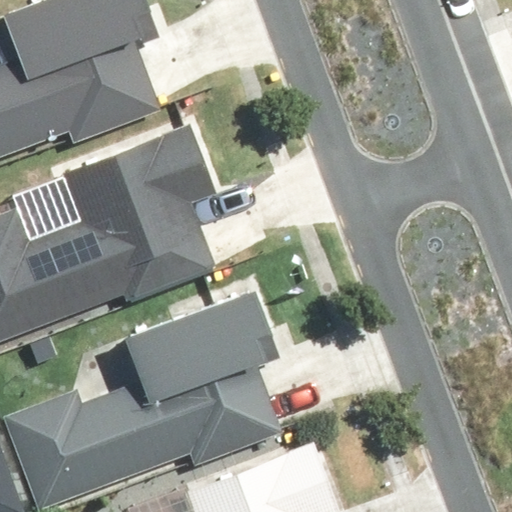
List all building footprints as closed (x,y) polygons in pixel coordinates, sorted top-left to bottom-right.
[(201,89),(167,0),(61,0),(8,20),(20,54),(0,61),(0,162),(77,134),(83,149),(184,112),(179,97),(201,89)] [(19,217),(0,223),(0,324),(134,274),(140,289),(227,257),(203,192),(231,182),(207,117),(72,167),(87,208),(25,231),(19,217)] [(90,389),(22,413),(53,502),(204,449),(209,464),(297,433),(274,368),(303,358),(280,293),(144,341),(158,381),(95,404),(90,389)] [(0,508),(25,500),(0,425),(0,508)] [(352,511),(328,445),(196,494),(202,511),(352,511)]
